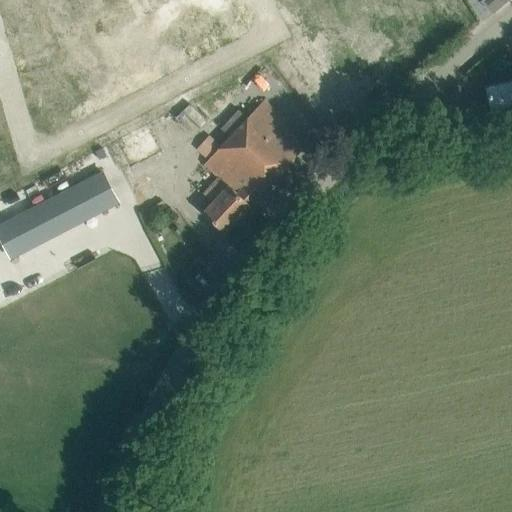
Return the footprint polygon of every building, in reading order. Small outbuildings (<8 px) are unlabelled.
[(483,0),(493,11),(493,12),(507,0),(483,0)] [(232,73),(200,105),(216,121),(248,89),(232,73)] [(511,80),(485,86),(490,109),(511,104),(511,80)] [(264,100),(219,148),(265,190),(305,146),(282,124),(286,120),(264,100)] [(265,190),(219,148),(205,163),(228,185),(204,211),(225,232),(265,190)] [(0,234),(12,257),(118,202),(103,172),(0,225),(0,234)]
